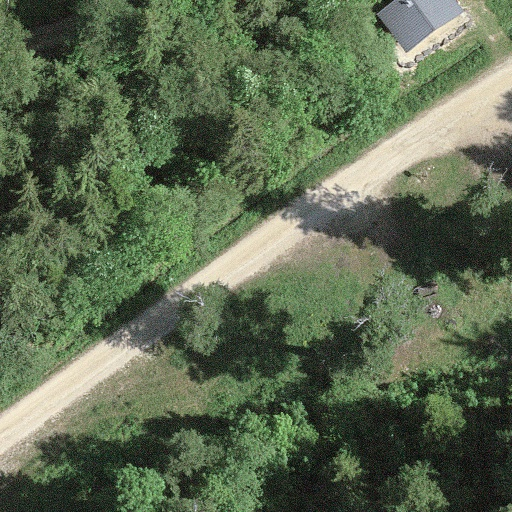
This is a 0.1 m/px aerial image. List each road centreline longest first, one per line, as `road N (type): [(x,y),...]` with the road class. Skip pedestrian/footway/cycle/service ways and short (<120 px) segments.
road 1 (unclassified): [(0,440),(511,72)]
road 2 (track): [(0,72),(219,0)]
